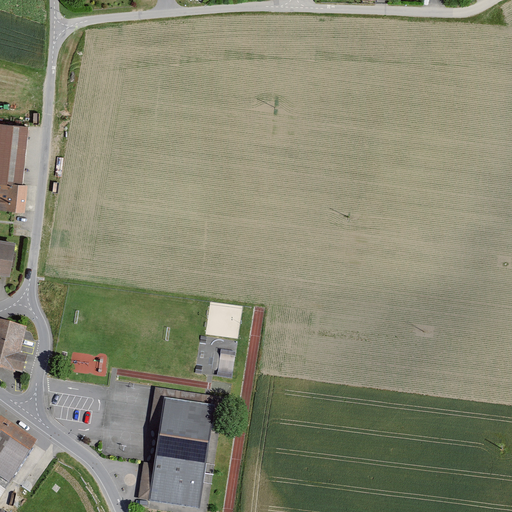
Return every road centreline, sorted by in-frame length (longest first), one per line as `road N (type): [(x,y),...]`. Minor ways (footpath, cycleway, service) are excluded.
road 1 (unclassified): [(25,301),(56,28)]
road 2 (unclassified): [(56,28),(285,6)]
road 3 (unclassified): [(285,6),(464,13),(496,0)]
road 4 (unclassified): [(120,511),(98,467),(31,415)]
road 5 (residential): [(25,301),(44,339),(31,415)]
